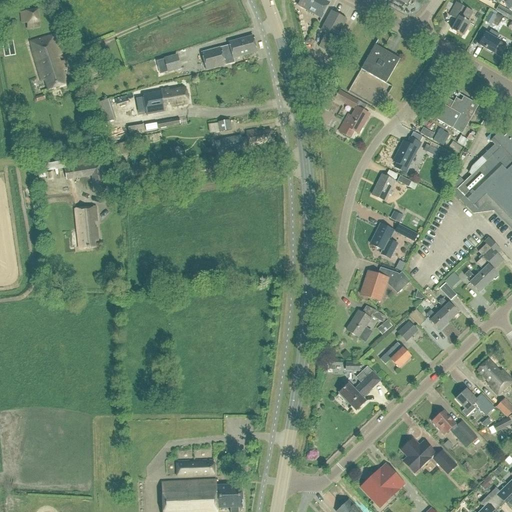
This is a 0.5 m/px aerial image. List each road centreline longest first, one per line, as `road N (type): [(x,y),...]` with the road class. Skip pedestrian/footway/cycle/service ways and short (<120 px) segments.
road 1 (primary): [(281,480),(304,331),(309,220),(298,110),(266,0)]
road 2 (unclassified): [(281,480),(328,478),(498,315)]
road 3 (residential): [(340,289),(354,181),(445,52)]
